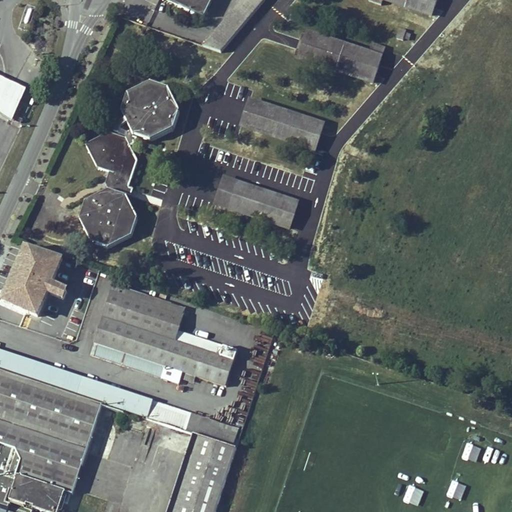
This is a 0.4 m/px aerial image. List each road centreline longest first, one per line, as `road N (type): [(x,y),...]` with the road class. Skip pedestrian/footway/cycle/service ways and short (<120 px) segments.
road 1 (unclassified): [(0,225),(57,103),(90,5)]
road 2 (unknown): [(173,237),(171,265),(267,302),(276,268)]
